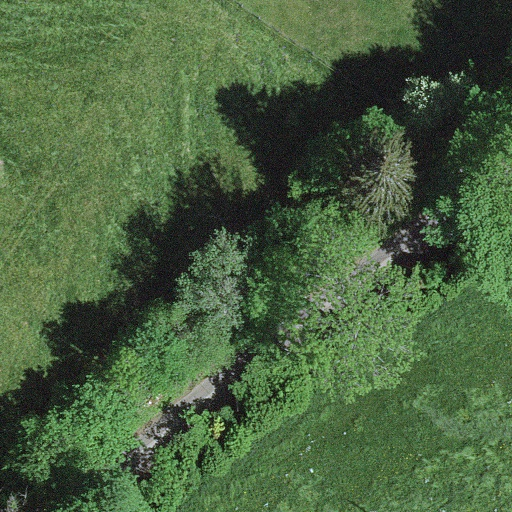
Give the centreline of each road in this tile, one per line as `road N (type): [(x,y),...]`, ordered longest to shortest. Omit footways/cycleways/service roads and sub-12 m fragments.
road 1 (track): [(500,0),(450,42),(346,95),(298,94),(197,70),(149,77),(0,239)]
road 2 (residential): [(511,219),(318,316),(127,511)]
